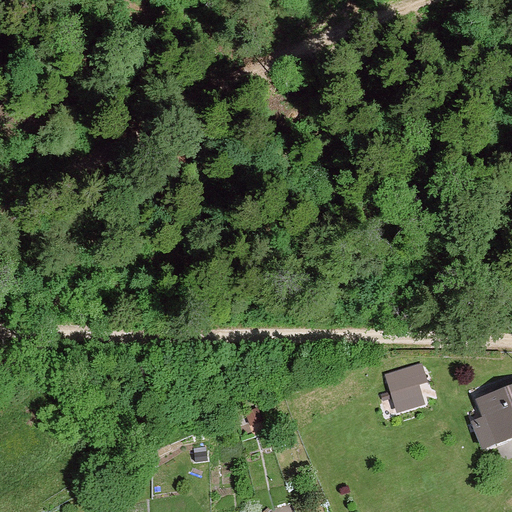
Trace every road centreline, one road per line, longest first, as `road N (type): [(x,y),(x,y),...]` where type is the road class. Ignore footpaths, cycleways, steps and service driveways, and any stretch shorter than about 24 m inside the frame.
road 1 (track): [(0,211),(175,111),(425,0)]
road 2 (track): [(418,338),(0,331)]
